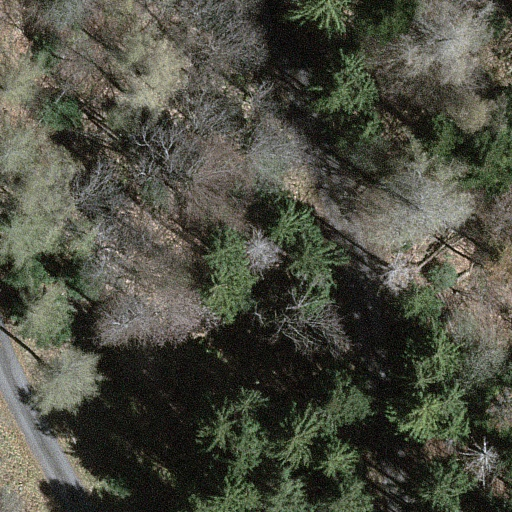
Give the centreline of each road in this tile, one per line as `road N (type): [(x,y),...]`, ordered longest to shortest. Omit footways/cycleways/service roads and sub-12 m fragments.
road 1 (unclassified): [(407,511),(394,409),(341,187),(278,0)]
road 2 (unclassified): [(0,350),(84,511)]
